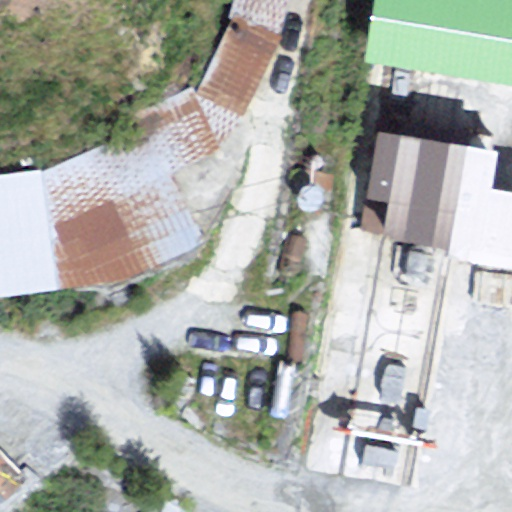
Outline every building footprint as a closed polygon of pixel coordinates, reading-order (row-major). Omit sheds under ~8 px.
[(288,0),(234,0),(230,18),(194,94),(238,119),(246,103),(279,38),(288,0)] [(511,0),(373,0),(363,62),(511,87),(511,0)] [(218,148),(238,119),(194,94),(191,88),(131,113),(136,130),(145,124),(167,178),(218,148)] [(205,250),(167,178),(145,124),(136,130),(39,172),(58,292),(205,250)] [(495,151),(398,137),(374,133),(363,200),(387,204),(382,234),(476,252),(487,191),(495,151)] [(0,298),(58,292),(39,172),(0,175),(0,298)] [(511,195),(487,191),(476,252),(473,267),(511,274),(511,195)] [(319,351),(511,370),(511,280),(328,261),(319,351)]
